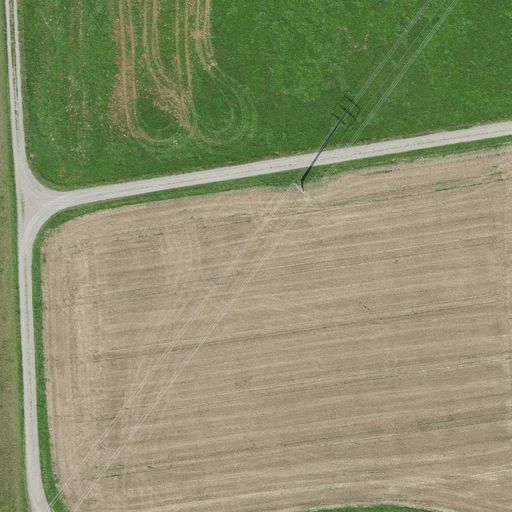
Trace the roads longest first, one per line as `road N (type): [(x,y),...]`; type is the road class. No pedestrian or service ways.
road 1 (track): [(53,511),(42,499),(34,223),(15,0)]
road 2 (track): [(34,223),(511,131)]
